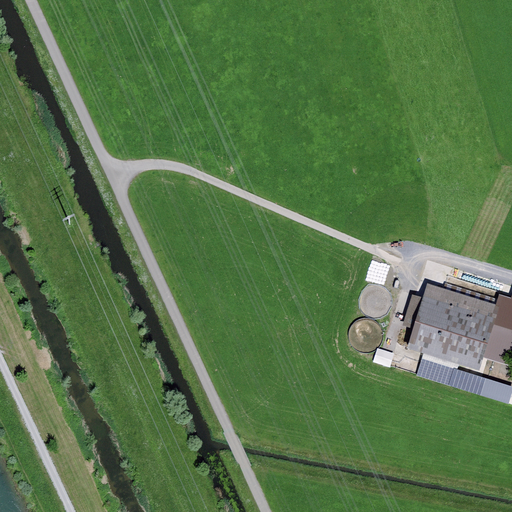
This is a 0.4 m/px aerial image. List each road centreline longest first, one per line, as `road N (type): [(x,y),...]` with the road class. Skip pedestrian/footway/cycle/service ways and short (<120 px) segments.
road 1 (track): [(266,511),(30,0)]
road 2 (track): [(511,289),(457,286),(178,166),(143,164),(110,175)]
road 3 (track): [(0,365),(67,511)]
